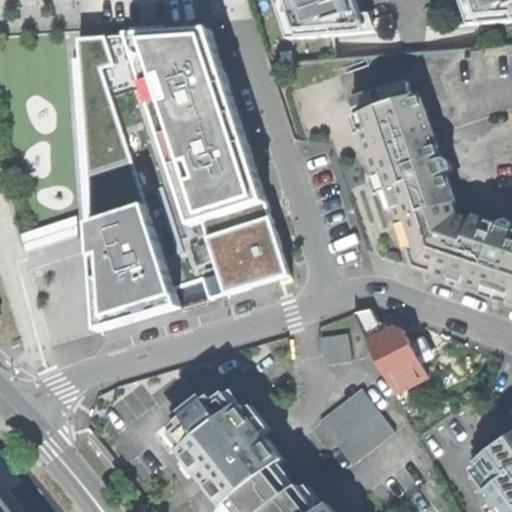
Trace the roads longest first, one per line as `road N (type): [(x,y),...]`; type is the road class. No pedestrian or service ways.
road 1 (residential): [(334,294),(15,404)]
road 2 (residential): [(334,294),(237,0)]
road 3 (residential): [(511,331),(368,286),(334,294)]
road 4 (secondary): [(102,511),(15,404)]
